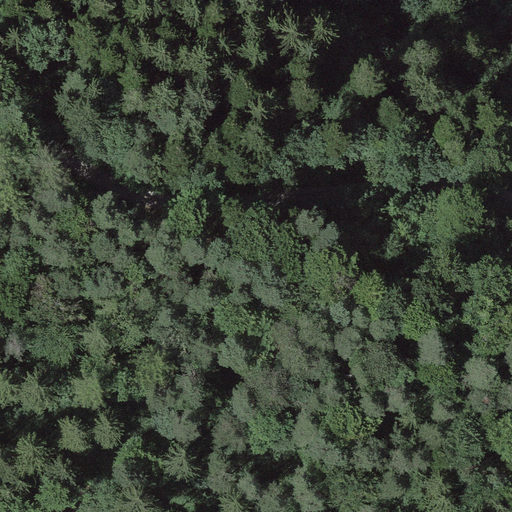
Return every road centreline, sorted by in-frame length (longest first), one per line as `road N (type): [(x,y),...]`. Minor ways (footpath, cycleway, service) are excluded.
road 1 (track): [(511,201),(436,177),(171,203)]
road 2 (track): [(171,203),(55,152),(0,104)]
